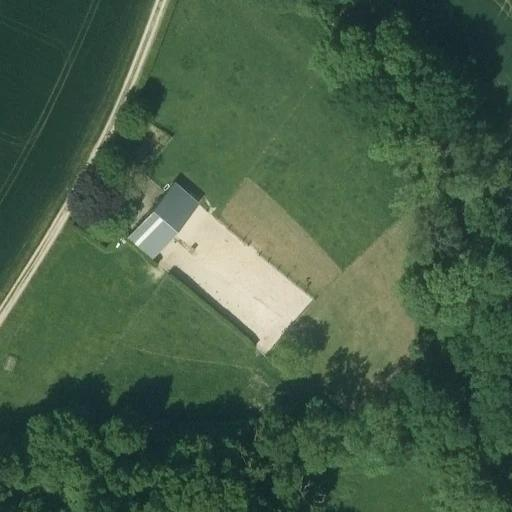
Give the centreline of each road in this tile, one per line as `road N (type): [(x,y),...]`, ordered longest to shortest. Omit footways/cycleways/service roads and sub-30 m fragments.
road 1 (track): [(511,439),(472,369),(463,235),(443,138),(391,56),(332,0)]
road 2 (track): [(161,0),(91,166),(0,319)]
road 3 (track): [(511,152),(500,120),(461,69),(389,0)]
